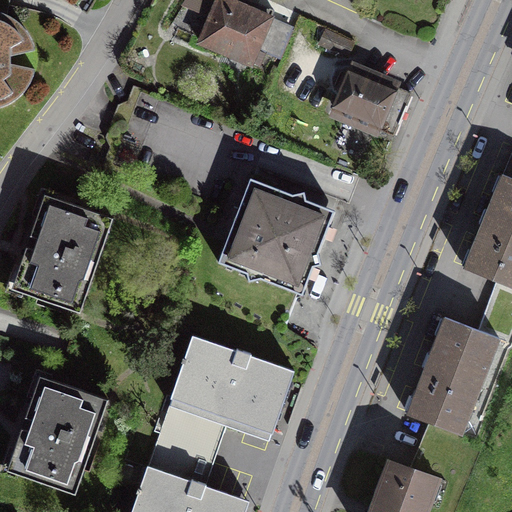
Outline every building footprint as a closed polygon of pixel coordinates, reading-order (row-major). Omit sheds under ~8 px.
[(186,0),(185,1),(212,13),(200,42),(251,64),(257,49),(281,59),(293,30),(270,20),(274,10),(250,0),(234,0),(233,2),(229,0),(186,0)] [(27,83),(32,69),(32,55),(27,41),(19,29),(7,21),(0,18),(0,104),(7,103),(19,94),(27,83)] [(326,30),(320,44),(347,56),(353,43),(326,30)] [(411,93),(354,70),(353,72),(346,70),(339,86),(346,89),(337,112),(394,136),(411,93)] [(511,154),(503,175),(466,266),(497,280),(487,305),(511,315),(511,154)] [(334,210),(250,178),(218,262),(247,273),(248,281),(261,278),(302,294),(334,210)] [(113,223),(46,199),(14,287),(81,312),(113,223)] [(478,331),(446,318),(408,413),(430,421),(461,433),(498,338),(506,342),(511,325),(511,315),(487,305),(478,331)] [(236,351),(194,336),(186,358),(183,357),(182,361),(185,362),(172,397),(271,431),(293,370),(250,356),(251,353),(237,348),(236,351)] [(108,406),(42,384),(12,473),(78,495),(108,406)] [(170,404),(148,466),(191,481),(192,478),(193,478),(213,419),(170,404)] [(410,468),(391,461),(374,508),(371,507),(369,511),(424,511),(437,478),(441,479),(461,433),(430,421),(410,468)] [(191,481),(148,466),(141,488),(138,487),(137,491),(140,492),(132,511),(243,511),(247,500),(205,486),(206,483),(193,478),(192,478),(191,481)]
